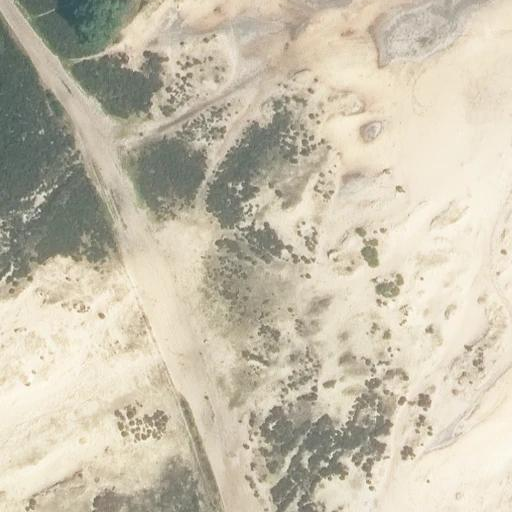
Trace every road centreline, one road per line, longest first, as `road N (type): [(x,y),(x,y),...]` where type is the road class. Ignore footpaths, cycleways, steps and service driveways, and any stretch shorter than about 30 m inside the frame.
road 1 (track): [(234,511),(103,160)]
road 2 (track): [(103,160),(1,0)]
